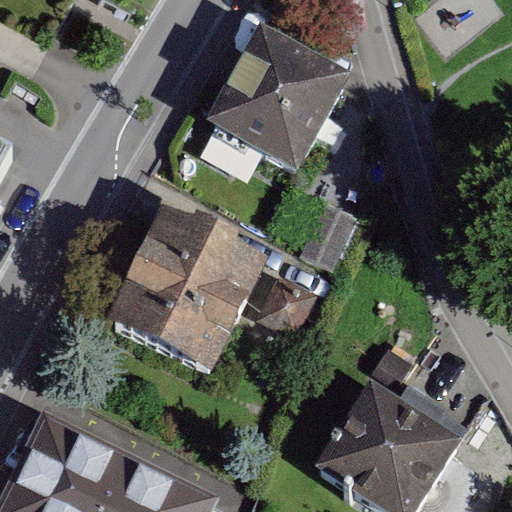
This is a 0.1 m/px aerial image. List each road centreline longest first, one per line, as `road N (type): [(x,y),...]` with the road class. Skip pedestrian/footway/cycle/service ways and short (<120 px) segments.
road 1 (residential): [(359,0),(432,246),(511,390)]
road 2 (residential): [(0,339),(87,177),(201,0)]
